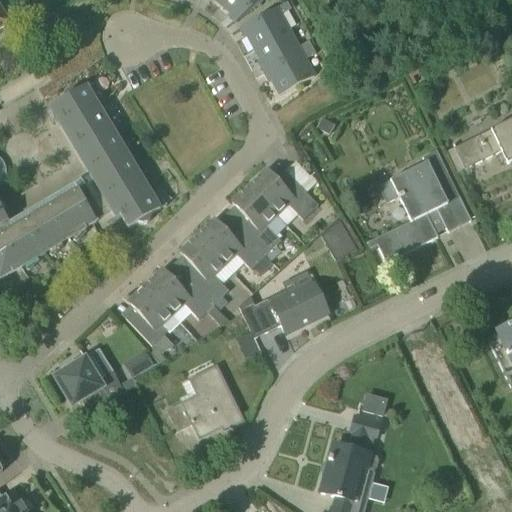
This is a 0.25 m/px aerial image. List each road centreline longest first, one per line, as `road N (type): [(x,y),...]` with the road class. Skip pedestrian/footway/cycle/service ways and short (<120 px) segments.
road 1 (residential): [(0,391),(257,143),(255,120),(220,57),(183,39),(146,40)]
road 2 (residential): [(174,511),(261,442),(306,357),(511,258)]
road 3 (tertiary): [(134,511),(106,475),(27,436),(0,391)]
